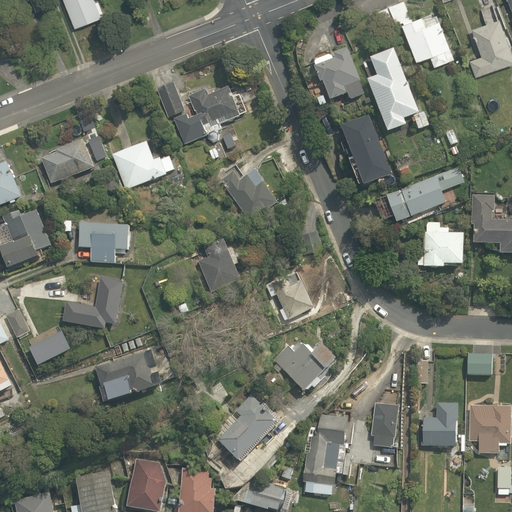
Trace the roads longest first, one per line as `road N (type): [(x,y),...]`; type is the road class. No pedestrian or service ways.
road 1 (residential): [(253,15),(336,215),(379,296),(408,325),(511,330)]
road 2 (unclassified): [(253,15),(0,116)]
